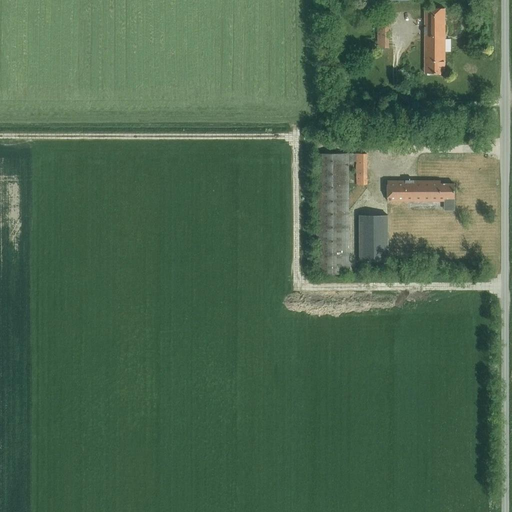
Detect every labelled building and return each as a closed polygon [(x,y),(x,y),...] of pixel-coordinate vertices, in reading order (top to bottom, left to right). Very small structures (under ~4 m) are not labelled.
[(444,73),(444,9),(424,9),(424,73),(444,73)] [(374,48),(377,48),(388,48),(388,18),(374,18),(374,48)] [(349,185),(356,185),(356,154),(315,154),(315,275),(349,275),(349,185)] [(356,154),(356,185),(367,185),(367,154),(356,154)] [(454,199),(454,184),(440,184),(440,181),(387,181),(387,201),(444,201),(444,199),(454,199)] [(359,261),(388,261),(388,215),(359,215),(359,261)]
